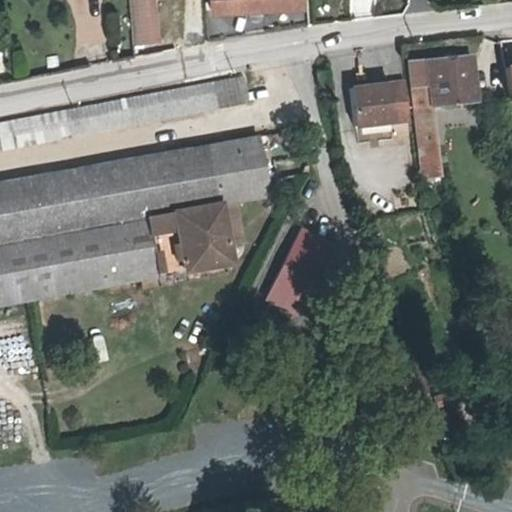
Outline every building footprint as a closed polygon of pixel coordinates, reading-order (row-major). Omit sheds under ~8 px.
[(150,0),(129,0),(133,42),(154,39),(150,0)] [(300,0),(208,0),(209,10),(247,8),(247,18),(250,19),(258,18),(260,17),(260,7),(301,5),(300,0)] [(432,82),(414,84),(423,166),(441,164),(435,104),(478,99),(473,55),(430,60),(432,82)] [(412,61),(414,84),(432,82),(430,60),(412,61)] [(0,122),(0,153),(247,103),(241,73),(0,122)] [(322,88),(331,88),(329,73),(321,74),(322,88)] [(412,121),(408,83),(353,89),(358,128),(412,121)] [(0,309),(229,264),(218,207),(266,196),(254,137),(0,187),(0,309)] [(304,230),(297,243),(329,259),(336,245),(304,230)] [(329,259),(297,243),(275,288),(307,304),(329,259)] [(307,304),(275,288),(269,300),(301,316),(307,304)]
